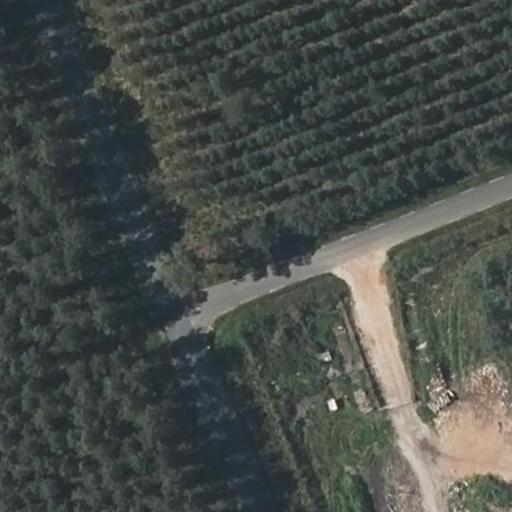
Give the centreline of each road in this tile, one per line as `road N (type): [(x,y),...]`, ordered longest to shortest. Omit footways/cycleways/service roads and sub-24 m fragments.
road 1 (tertiary): [(176,316),(511,186)]
road 2 (tertiary): [(45,0),(176,316)]
road 3 (tertiary): [(176,316),(257,511)]
